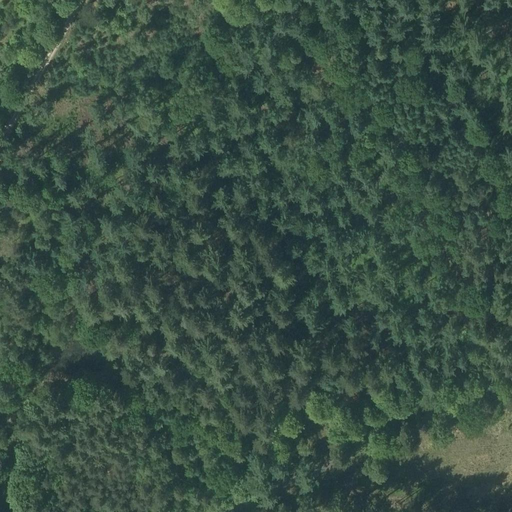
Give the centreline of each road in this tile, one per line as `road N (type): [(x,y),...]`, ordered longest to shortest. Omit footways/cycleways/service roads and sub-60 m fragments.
road 1 (track): [(230,511),(307,473),(511,402)]
road 2 (track): [(80,0),(0,141)]
